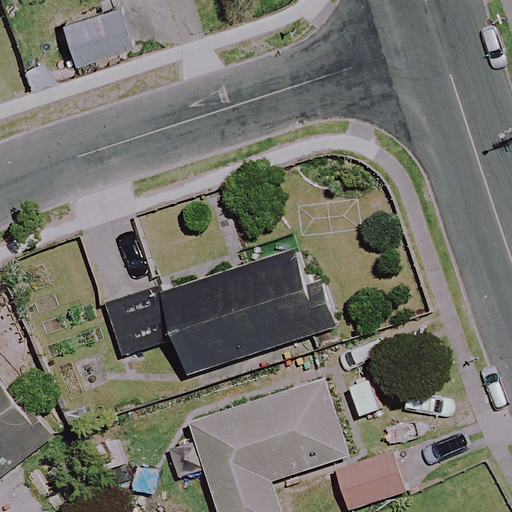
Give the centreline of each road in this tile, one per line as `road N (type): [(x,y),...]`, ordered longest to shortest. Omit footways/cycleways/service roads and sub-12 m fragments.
road 1 (residential): [(0,186),(437,39)]
road 2 (residential): [(511,263),(437,39)]
